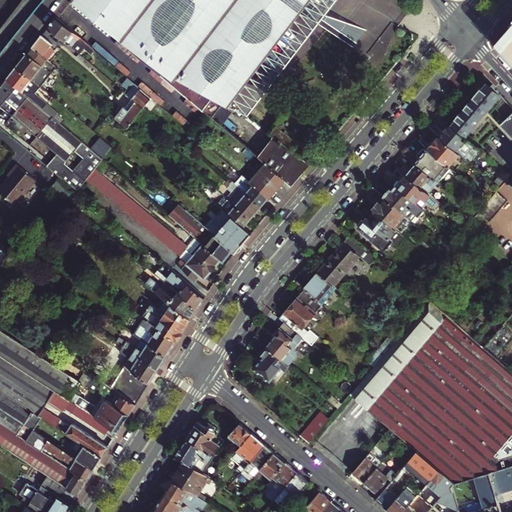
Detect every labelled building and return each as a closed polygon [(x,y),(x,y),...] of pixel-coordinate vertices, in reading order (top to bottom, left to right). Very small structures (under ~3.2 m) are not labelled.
[(72,0),(71,2),(213,115),(284,26),(305,42),(320,24),(314,19),(321,10),(327,14),(337,0),(72,0)] [(93,58),(98,52),(58,18),(56,16),(48,26),(92,64),(96,60),(93,58)] [(511,29),(506,36),(510,41),(502,49),(511,59),(511,29)] [(54,42),(43,32),(41,35),(52,44),(54,42)] [(49,56),(57,48),(52,44),(41,35),(37,41),(48,50),(43,56),(46,58),(47,59),(49,56)] [(43,56),(48,50),(37,41),(32,46),(43,56)] [(58,68),(52,63),(47,59),(46,58),(43,56),(32,46),(17,66),(41,87),(58,68)] [(32,98),(33,96),(41,87),(17,66),(8,78),(29,96),(32,98)] [(29,96),(8,78),(0,87),(0,104),(7,111),(12,115),(29,96)] [(122,90),(125,92),(133,82),(130,80),(122,90)] [(465,138),(489,110),(511,134),(511,104),(494,84),(492,85),(488,82),(483,88),(482,87),(473,98),(474,99),(470,104),(469,103),(464,108),(466,109),(461,115),(459,113),(455,118),(456,120),(451,126),(465,138)] [(135,119),(144,107),(152,98),(134,83),(131,86),(132,88),(126,95),(132,101),(125,108),(124,107),(116,118),(128,128),(135,119)] [(32,98),(29,96),(12,115),(37,136),(53,117),(32,98)] [(141,121),(142,122),(150,112),(144,107),(135,119),(139,123),(141,121)] [(311,165),(301,157),(316,139),(306,131),(308,129),(286,113),(270,134),(274,138),(259,158),(266,164),(285,180),(292,186),(311,165)] [(83,142),(53,117),(37,136),(58,153),(67,161),(75,151),(83,142)] [(128,128),(132,131),(139,123),(135,119),(128,128)] [(471,160),(479,150),(465,138),(451,126),(450,125),(440,137),(460,154),(466,159),(468,157),(471,160)] [(326,137),(331,140),(336,134),(331,130),(326,137)] [(449,167),(460,154),(440,137),(438,139),(436,137),(429,144),(432,146),(429,150),(449,167)] [(103,159),(83,142),(75,151),(84,159),(76,169),(67,161),(58,153),(47,166),(60,177),(72,187),(77,191),(88,179),(87,179),(95,169),(103,159)] [(450,168),(449,167),(429,150),(427,151),(426,150),(423,149),(419,155),(419,157),(421,159),(417,164),(438,182),(450,168)] [(36,180),(17,164),(8,175),(9,176),(0,187),(0,191),(16,205),(36,180)] [(250,182),(269,198),(285,180),(266,164),(250,182)] [(429,194),(438,182),(417,164),(407,175),(429,194)] [(180,256),(188,247),(95,169),(87,179),(88,179),(180,256)] [(439,203),(429,194),(407,175),(404,173),(395,185),(397,186),(423,209),(427,203),(434,209),(439,203)] [(262,206),(269,198),(250,182),(242,175),(237,182),(230,176),(228,178),(238,186),(262,206)] [(60,200),(72,187),(60,177),(49,190),(60,200)] [(251,219),(262,206),(238,186),(227,199),(251,219)] [(425,210),(423,209),(397,186),(393,191),(391,189),(384,197),(408,217),(413,212),(419,216),(425,210)] [(244,227),(251,219),(227,199),(216,190),(215,191),(223,198),(218,204),(226,211),(229,214),(232,217),(244,227)] [(412,221),(408,217),(384,197),(374,208),(377,211),(375,212),(394,229),(401,221),(407,226),(412,221)] [(227,264),(236,252),(213,234),(204,225),(186,210),(176,222),(196,238),(221,259),(227,264)] [(213,234),(236,252),(252,233),(244,227),(232,217),(229,214),(226,211),(223,216),(215,225),(218,228),(213,234)] [(393,242),(389,239),(396,231),(394,229),(375,212),(368,220),(367,219),(360,227),(373,238),(371,240),(384,252),(393,242)] [(453,234),(458,238),(468,227),(463,223),(453,234)] [(454,242),(458,238),(453,234),(452,234),(449,238),(454,242)] [(370,265),(377,258),(350,235),(318,272),(334,286),(360,257),(370,265)] [(205,278),(221,259),(196,238),(188,247),(180,256),(183,258),(179,263),(184,268),(183,270),(196,281),(201,275),(205,278)] [(427,250),(431,245),(424,239),(420,244),(427,250)] [(198,308),(205,297),(170,269),(164,263),(156,274),(178,292),(198,308)] [(304,290),(319,302),(332,287),(334,290),(336,288),(334,286),(318,272),(303,289),(304,290)] [(140,279),(146,283),(150,278),(144,273),(140,279)] [(191,319),(198,308),(178,292),(174,297),(150,278),(146,283),(163,296),(191,319)] [(334,290),(332,287),(319,302),(322,306),(335,291),(337,289),(336,288),(334,290)] [(309,332),(304,328),(322,306),(319,302),(304,290),(297,299),(298,299),(286,313),(285,312),(280,319),(284,323),(303,339),(309,332)] [(183,332),(183,331),(191,319),(163,296),(155,307),(152,305),(151,305),(150,306),(143,316),(146,318),(178,341),(183,332)] [(511,371),(483,347),(430,301),(351,394),(418,451),(455,483),(511,465),(511,371)] [(168,356),(178,341),(146,318),(134,334),(142,339),(149,344),(168,356)] [(296,349),(295,348),(303,339),(284,323),(274,335),(276,337),(267,347),(285,363),(289,366),(297,357),(297,351),(295,350),(296,349)] [(75,392),(82,383),(0,329),(0,353),(76,403),(81,396),(75,392)] [(385,343),(390,348),(397,340),(392,335),(385,343)] [(159,369),(168,356),(149,344),(143,352),(137,347),(127,341),(126,342),(120,337),(117,342),(123,346),(159,369)] [(137,347),(143,352),(149,344),(142,339),(137,347)] [(125,366),(150,383),(159,369),(123,346),(120,352),(130,358),(125,366)] [(256,368),(270,380),(285,363),(267,347),(261,354),(265,357),(262,360),(256,368)] [(119,431),(76,403),(0,353),(0,389),(43,417),(77,439),(103,456),(109,447),(73,423),(71,426),(67,423),(68,422),(45,407),(48,402),(70,417),(73,411),(115,438),(119,431)] [(369,362),(374,367),(382,357),(377,353),(369,362)] [(150,383),(125,366),(112,387),(137,404),(150,383)] [(130,414),(137,404),(112,387),(94,376),(90,381),(99,387),(96,392),(104,397),(130,414)] [(43,417),(0,389),(0,443),(34,465),(51,476),(79,494),(88,479),(51,455),(58,445),(35,430),(43,417)] [(119,431),(130,414),(104,397),(97,407),(81,396),(76,403),(119,431)] [(338,408),(342,404),(332,396),(329,400),(338,408)] [(301,436),(309,442),(329,419),(321,412),(301,436)] [(221,445),(211,439),(215,432),(213,431),(216,427),(209,423),(206,426),(205,425),(205,426),(199,422),(188,439),(213,454),(216,451),(218,448),(221,445)] [(241,441),(237,438),(246,428),(240,423),(228,436),(233,440),(238,444),(241,441)] [(241,441),(243,443),(252,433),(246,428),(237,438),(241,441)] [(243,471),(245,469),(265,445),(252,433),(243,443),(240,446),(231,457),(240,465),(238,467),(243,471)] [(223,452),(233,440),(228,436),(221,445),(218,448),(223,452)] [(95,469),(103,456),(77,439),(69,452),(95,469)] [(185,461),(204,472),(215,455),(216,455),(218,453),(216,451),(213,454),(188,439),(177,456),(185,461)] [(88,479),(95,469),(69,452),(58,445),(51,455),(88,479)] [(254,477),(261,469),(275,453),(265,445),(245,469),(254,477)] [(353,472),(365,482),(382,462),(372,454),(375,451),(373,449),(353,472)] [(501,511),(511,511),(511,465),(455,483),(418,451),(398,474),(380,495),(376,500),(390,511),(431,511),(440,502),(451,511),(471,511),(499,504),(501,511)] [(261,469),(272,479),(286,463),(275,453),(261,469)] [(201,483),(204,485),(210,476),(204,472),(185,461),(173,480),(196,494),(201,498),(203,495),(203,494),(200,492),(197,490),(201,483)] [(365,482),(380,495),(398,474),(383,461),(382,462),(365,482)] [(297,472),(286,463),(272,479),(267,484),(272,489),(267,494),(274,500),(282,490),(297,472)] [(274,500),(286,510),(309,482),(297,472),(282,490),(274,500)] [(51,476),(45,487),(72,504),(79,494),(51,476)] [(192,501),(196,494),(173,480),(165,492),(194,511),(196,508),(202,511),(204,508),(200,506),(192,501)] [(37,511),(67,511),(72,504),(45,487),(41,492),(28,483),(21,494),(27,498),(24,503),(28,506),(37,511)] [(302,496),(308,501),(318,489),(312,484),(302,496)] [(322,511),(332,501),(320,491),(306,508),(310,511),(322,511)] [(196,508),(194,511),(165,492),(154,510),(157,511),(202,511),(196,508)] [(192,501),(200,506),(204,500),(201,498),(196,494),(192,501)] [(342,511),(343,511),(332,501),(322,511),(342,511)] [(451,511),(440,502),(431,511),(451,511)]
